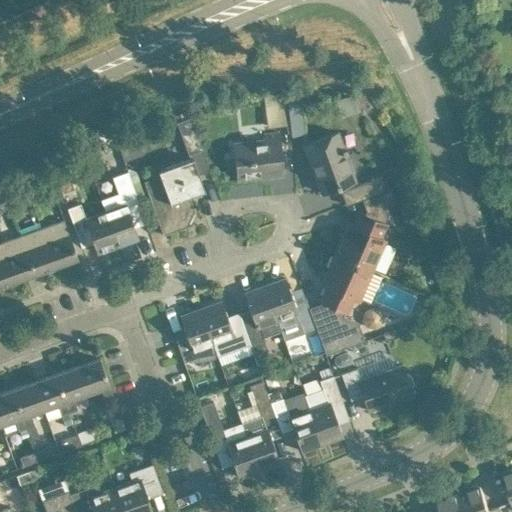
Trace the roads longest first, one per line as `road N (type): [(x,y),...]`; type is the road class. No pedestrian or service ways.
road 1 (unclassified): [(299,506),(415,455),(462,415),(487,362),(486,294)]
road 2 (unclassified): [(486,294),(437,125),(385,0)]
road 3 (tertiary): [(264,0),(0,117)]
road 4 (unclassified): [(217,511),(193,444),(159,407),(121,314)]
road 5 (residential): [(226,264),(217,233),(228,209),(283,203),(290,220),(279,245)]
road 6 (residential): [(0,352),(121,314)]
